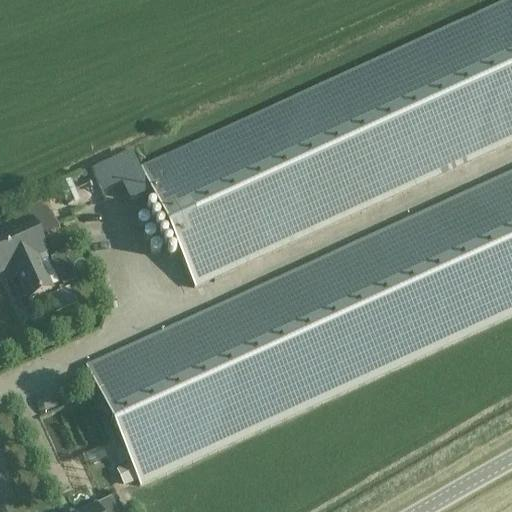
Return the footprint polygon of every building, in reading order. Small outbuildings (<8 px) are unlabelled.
[(511,0),(140,171),(194,289),(511,144),(511,0)] [(98,198),(127,184),(117,164),(88,178),(98,198)] [(511,174),(86,369),(122,448),(129,463),(140,487),(511,317),(511,174)] [(69,205),(80,200),(71,181),(60,186),(69,205)] [(0,234),(0,274),(15,267),(19,275),(16,276),(28,301),(52,290),(37,258),(46,253),(42,244),(62,235),(47,201),(13,216),(17,227),(0,234)] [(75,281),(63,256),(50,261),(62,287),(75,281)] [(51,300),(57,313),(75,305),(69,292),(51,300)] [(69,390),(82,383),(78,374),(64,381),(69,390)] [(120,467),(129,463),(122,448),(113,452),(120,467)] [(135,483),(128,467),(117,472),(124,488),(135,483)] [(85,511),(115,511),(110,501),(85,511)]
